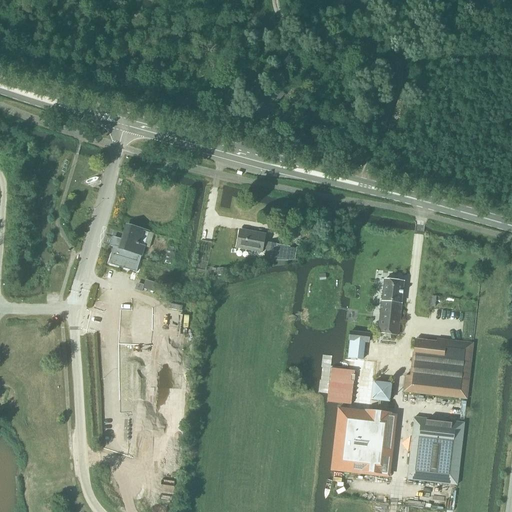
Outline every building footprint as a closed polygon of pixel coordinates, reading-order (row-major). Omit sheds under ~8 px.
[(137,272),(148,232),(126,226),(122,240),(116,238),(109,263),(137,272)] [(261,253),(265,235),(240,230),(237,248),(261,253)] [(297,260),(298,250),(296,250),(296,249),(289,248),(290,247),(276,245),(276,244),(268,242),(264,259),(274,261),(287,261),(295,260),(297,260)] [(167,251),(165,263),(171,265),(173,253),(167,251)] [(402,303),(404,282),(384,280),(381,301),(382,301),(378,333),(397,335),(401,303),(402,303)] [(142,289),(144,285),(137,283),(134,290),(142,292),(142,289)] [(473,344),(436,339),(436,342),(415,340),(413,353),(414,353),(411,376),(405,376),(403,392),(466,399),(473,344)] [(391,384),(374,382),(372,399),(389,401),(391,384)] [(397,416),(338,409),(330,471),(390,479),(397,416)] [(451,424),(426,421),(426,419),(414,418),(407,480),(457,485),(464,423),(451,422),(451,424)]
